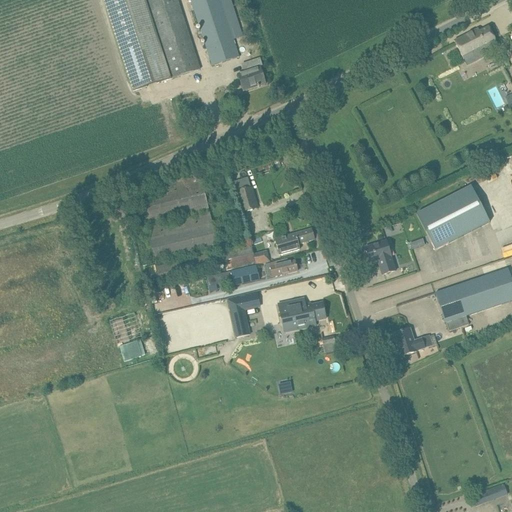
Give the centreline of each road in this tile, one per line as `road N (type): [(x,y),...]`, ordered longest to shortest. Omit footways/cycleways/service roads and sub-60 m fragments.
road 1 (unclassified): [(420,511),(290,111)]
road 2 (unclassified): [(0,228),(109,191),(290,111)]
road 3 (unclassified): [(290,111),(503,0)]
